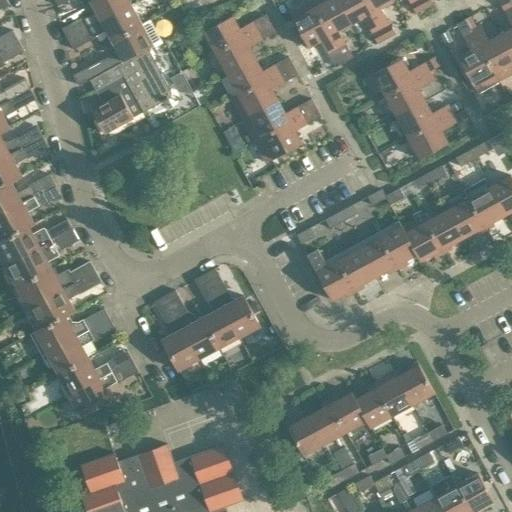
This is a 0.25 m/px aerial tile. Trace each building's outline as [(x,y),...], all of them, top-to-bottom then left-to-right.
[(84,14),(62,26),(68,36),(131,2),(129,0),(91,0),(96,9),(85,16),(84,14)] [(311,0),(305,0),(289,9),(293,17),(308,45),(321,38),(330,54),(335,64),(344,59),(311,0)] [(339,0),(311,0),(344,59),(353,54),(347,44),(339,28),(351,22),(339,0)] [(366,0),(339,0),(351,22),(363,15),(372,31),(381,26),(366,0)] [(366,0),(381,26),(389,21),(381,5),(391,0),(366,0)] [(421,0),(411,0),(410,1),(416,11),(417,11),(425,7),(421,0)] [(511,1),(511,0),(499,0),(505,9),(511,4),(511,1)] [(131,2),(68,36),(73,47),(95,35),(94,34),(106,27),(112,38),(142,22),(131,2)] [(511,4),(505,9),(511,22),(511,25),(501,31),(511,51),(511,4)] [(468,11),(464,14),(499,78),(511,71),(511,51),(501,31),(488,38),(480,22),(476,24),(468,11)] [(232,13),(204,29),(216,50),(271,21),(266,12),(255,17),(239,26),(232,13)] [(455,18),(456,21),(462,32),(471,48),(458,54),(478,90),(499,78),(464,14),(455,18)] [(84,67),(74,72),(79,83),(90,77),(148,45),(153,43),(162,38),(151,17),(142,22),(112,38),(109,40),(112,47),(112,51),(84,67)] [(271,21),(216,50),(227,71),(256,56),(249,44),(265,35),(275,30),(275,29),(271,21)] [(389,21),(381,26),(386,36),(395,31),(389,21)] [(381,26),(372,31),(377,41),(386,36),(381,26)] [(0,47),(18,38),(13,27),(0,34),(0,47)] [(447,28),(439,32),(444,42),(452,37),(447,28)] [(172,32),(164,37),(168,44),(176,40),(172,32)] [(18,38),(0,47),(0,64),(5,62),(3,59),(24,48),(18,38)] [(148,45),(90,77),(96,88),(123,73),(143,109),(170,95),(171,90),(161,71),(162,71),(148,45)] [(256,56),(227,71),(239,93),(293,63),(288,54),(262,68),(256,56)] [(435,54),(424,60),(429,69),(440,63),(435,54)] [(402,56),(373,71),(385,93),(429,69),(424,60),(409,68),(402,56)] [(239,93),(232,96),(243,117),(278,98),(272,86),(298,72),(293,63),(239,93)] [(429,69),(385,93),(397,114),(425,98),(418,86),(434,77),(429,69)] [(180,70),(171,75),(178,89),(192,91),(180,70)] [(103,102),(92,108),(105,131),(143,109),(123,73),(96,88),(103,102)] [(0,102),(31,86),(25,75),(4,87),(4,88),(3,88),(0,82),(0,102)] [(31,86),(0,102),(0,130),(9,125),(3,113),(14,106),(15,108),(36,96),(31,86)] [(278,98),(243,117),(255,138),(306,111),(316,105),(311,96),(301,102),(285,110),(278,98)] [(425,98),(397,114),(408,135),(452,111),(447,102),(432,110),(425,98)] [(459,98),(450,103),(453,109),(462,104),(459,98)] [(306,111),(255,138),(266,160),(273,156),(301,141),(295,128),(310,120),(321,113),(316,105),(306,111)] [(464,107),(455,111),(458,118),(467,113),(464,107)] [(452,111),(408,135),(420,156),(448,141),(441,128),(457,120),(452,111)] [(0,156),(43,133),(37,123),(16,134),(17,135),(5,142),(0,132),(0,156)] [(493,134),(488,137),(497,153),(510,147),(502,130),(493,134)] [(43,133),(0,156),(0,184),(10,178),(11,179),(22,173),(15,160),(27,154),(28,155),(49,144),(43,133)] [(484,139),(469,147),(474,156),(489,148),(484,140),(484,139)] [(469,147),(456,155),(461,164),(474,156),(469,147)] [(442,163),(427,170),(432,179),(446,171),(442,163)] [(427,170),(414,178),(418,186),(432,179),(427,170)] [(0,210),(55,181),(49,171),(28,182),(29,183),(17,190),(11,179),(10,178),(0,184),(0,210)] [(511,174),(511,172),(490,184),(505,212),(511,208),(511,174)] [(485,175),(464,187),(469,196),(486,227),(494,223),(492,219),(505,212),(490,184),(485,175)] [(55,181),(0,210),(0,230),(3,236),(28,223),(29,223),(34,220),(27,208),(40,201),(40,203),(61,192),(55,181)] [(400,185),(386,193),(386,195),(390,202),(404,194),(400,185)] [(382,186),(368,194),(372,202),(386,195),(386,193),(382,186)] [(469,196),(447,207),(463,235),(475,229),(477,232),(486,227),(469,196)] [(353,201),(339,209),(344,218),(358,210),(353,201)] [(447,207),(426,219),(444,250),(452,246),(450,242),(463,235),(447,207)] [(339,209),(325,217),(330,225),(344,218),(339,209)] [(3,236),(0,237),(0,243),(10,261),(73,227),(67,216),(47,227),(43,225),(33,231),(29,223),(28,223),(3,236)] [(406,230),(405,230),(417,251),(416,252),(420,259),(433,252),(435,255),(444,250),(426,219),(406,230)] [(307,251),(313,262),(316,269),(317,269),(332,297),(345,290),(347,294),(356,289),(364,285),(362,281),(375,274),(387,267),(389,271),(398,266),(406,262),(404,258),(416,252),(417,251),(405,230),(406,230),(402,223),(380,234),(359,246),(338,257),(327,264),(317,246),(307,251)] [(311,224),(297,232),(301,241),(316,233),(311,224)] [(73,227),(10,261),(21,282),(52,265),(48,258),(58,252),(59,248),(79,237),(73,227)] [(52,265),(21,282),(32,303),(96,268),(90,258),(70,269),(69,267),(67,267),(56,273),(52,265)] [(215,266),(205,271),(239,334),(260,323),(243,293),(236,297),(232,296),(227,287),(215,266)] [(96,268),(32,303),(44,323),(44,324),(65,312),(66,313),(75,308),(68,296),(80,289),(81,291),(102,279),(96,268)] [(205,271),(194,277),(206,298),(207,297),(213,309),(203,315),(219,345),(239,334),(205,271)] [(175,287),(165,293),(199,356),(219,345),(203,315),(197,318),(193,311),(187,308),(175,287)] [(165,293),(154,299),(166,320),(167,319),(173,331),(162,337),(179,367),(199,356),(165,293)] [(35,328),(31,330),(43,352),(47,350),(110,316),(104,305),(83,317),(78,319),(70,320),(69,319),(66,313),(65,312),(44,324),(44,323),(35,328)] [(110,316),(47,350),(58,371),(88,355),(82,343),(93,336),(94,338),(116,326),(110,316)] [(88,355),(58,371),(70,392),(133,358),(127,347),(127,348),(106,359),(107,360),(95,367),(88,355)] [(133,358),(70,392),(82,414),(112,397),(105,385),(117,378),(118,380),(139,368),(133,358)] [(410,367),(397,373),(413,402),(434,390),(419,362),(417,358),(408,363),(410,367)] [(383,377),(374,381),(392,413),(413,402),(397,373),(385,380),(383,377)] [(356,396),(355,397),(367,418),(370,425),(392,413),(374,381),(366,386),(368,390),(356,396)] [(337,393),(329,397),(346,429),(367,418),(355,397),(356,396),(352,389),(339,396),(337,393)] [(322,406),(309,412),(325,441),(346,429),(329,397),(320,402),(322,406)] [(296,415),(286,420),(288,424),(303,452),(305,451),(325,441),(309,412),(297,419),(296,415)] [(442,422),(428,429),(433,438),(447,430),(442,422)] [(428,429),(414,437),(419,446),(433,438),(428,429)] [(458,434),(444,441),(449,450),(463,442),(459,434),(458,434)] [(114,450),(81,462),(91,489),(82,492),(88,511),(228,511),(226,504),(244,497),(224,442),(174,459),(168,441),(118,459),(114,450)] [(345,445),(334,451),(341,465),(353,459),(345,445)] [(382,445),(368,453),(373,462),(387,454),(386,452),(382,445)] [(400,445),(386,452),(387,454),(391,461),(405,453),(400,445)] [(430,449),(416,457),(421,466),(435,458),(430,449)] [(416,457),(402,464),(406,473),(421,466),(416,457)] [(354,461),(340,468),(345,477),(359,469),(354,461)] [(340,468),(326,476),(331,485),(345,477),(340,468)] [(478,470),(457,482),(473,511),(477,511),(483,509),(481,506),(494,499),(478,470)] [(388,472),(374,479),(375,482),(378,489),(388,484),(393,481),(388,472)] [(370,473),(355,480),(360,490),(375,482),(374,479),(370,473)] [(452,473),(431,484),(436,494),(445,511),(473,511),(457,482),(452,473)] [(396,480),(393,487),(397,494),(406,510),(403,511),(401,511),(418,511),(415,505),(406,489),(400,478),(396,480)] [(364,511),(349,484),(339,489),(350,511),(364,511)] [(415,505),(418,511),(445,511),(436,494),(415,505)]
